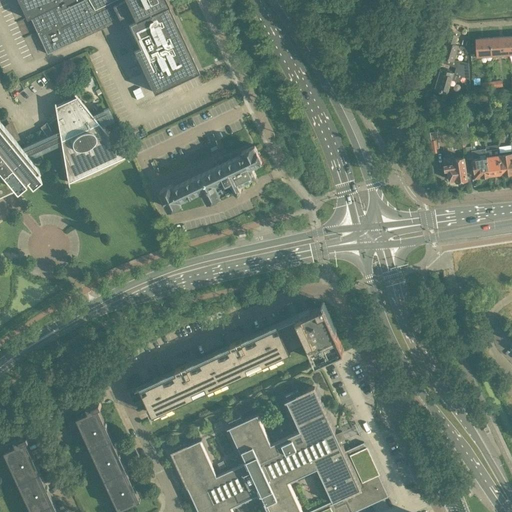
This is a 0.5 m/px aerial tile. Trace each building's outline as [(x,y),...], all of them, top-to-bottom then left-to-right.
[(17,0),(26,18),(29,17),(46,54),(119,19),(153,92),(198,71),(167,4),(165,0),(17,0)] [(457,35),(449,33),(446,43),(444,43),(441,53),(443,53),(442,56),(453,60),(457,47),(457,46),(457,44),(455,44),(456,41),(455,41),(457,35)] [(508,54),(507,36),(490,38),(492,55),(508,54)] [(492,55),(490,38),(476,39),(477,56),(492,55)] [(456,67),(469,71),(468,64),(458,61),(456,67)] [(454,73),(452,73),(452,72),(440,68),(434,89),(447,92),(451,79),(458,81),(460,75),(470,78),(469,71),(456,67),(454,73)] [(502,86),(501,80),(481,83),(482,89),(502,86)] [(54,104),(59,134),(60,139),(61,146),(65,168),(67,182),(68,182),(67,175),(120,150),(125,156),(126,155),(117,145),(116,145),(102,127),(99,123),(109,118),(106,112),(94,117),(93,115),(92,116),(85,107),(86,107),(75,94),(75,95),(75,96),(55,105),(55,104),(54,104)] [(24,156),(20,151),(0,127),(0,184),(1,184),(0,182),(0,180),(7,177),(14,186),(25,177),(29,182),(39,174),(24,156)] [(44,133),(46,135),(48,139),(20,151),(24,156),(60,139),(59,134),(53,136),(52,133),(50,128),(49,128),(49,129),(45,133),(44,132),(44,133)] [(437,140),(431,141),(433,153),(439,152),(437,140)] [(215,143),(209,146),(213,153),(219,150),(215,143)] [(487,156),(479,157),(479,152),(477,152),(476,143),(471,144),(473,158),(475,177),(481,176),(481,177),(482,177),(483,178),(487,177),(488,176),(490,176),(487,156)] [(173,184),(160,190),(168,208),(182,202),(180,199),(202,189),(208,201),(221,194),(229,190),(230,191),(234,189),(235,191),(238,193),(241,191),(241,188),(240,187),(254,180),(253,177),(256,175),(252,166),(262,161),(254,145),(241,152),(242,154),(174,187),(173,184)] [(511,147),(499,149),(502,173),(506,173),(506,174),(511,173),(511,172),(511,149),(511,148),(511,147)] [(443,150),(444,157),(446,169),(448,169),(449,180),(456,178),(457,180),(458,182),(460,184),(465,183),(466,181),(466,178),(467,178),(464,157),(462,157),(461,150),(453,151),(452,148),(443,150)] [(502,173),(499,149),(498,148),(486,150),(487,156),(490,176),(490,175),(498,174),(502,173)] [(197,160),(194,153),(188,156),(191,163),(197,160)] [(153,414),(308,343),(316,361),(344,348),(324,304),(315,308),(243,341),(242,338),(230,344),(231,346),(188,366),(187,363),(175,369),(176,372),(141,388),(153,414)] [(172,452),(199,511),(233,511),(231,507),(260,493),(268,511),(353,511),(389,496),(364,442),(344,451),(340,441),(345,438),(343,434),(342,431),(336,434),(315,387),(285,400),(285,401),(287,400),(300,430),(271,443),(258,414),(259,413),(259,412),(228,427),(230,426),(246,462),(217,475),(200,440),(202,439),(202,438),(172,452)] [(77,390),(67,395),(70,401),(80,396),(77,390)] [(86,406),(75,412),(77,416),(77,417),(119,509),(141,499),(140,498),(138,499),(96,409),(99,408),(98,407),(101,406),(100,402),(97,403),(96,402),(86,406)] [(14,440),(3,445),(5,450),(32,511),(55,511),(24,442),(27,441),(26,440),(29,439),(27,435),(24,436),(24,435),(14,440)]
